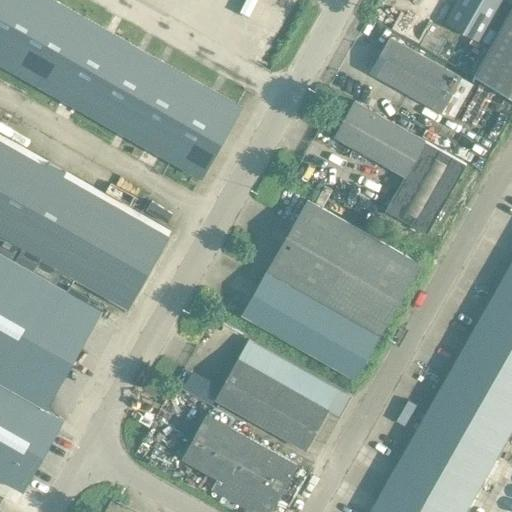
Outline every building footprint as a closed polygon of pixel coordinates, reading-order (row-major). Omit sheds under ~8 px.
[(0,0),(0,64),(168,160),(200,177),(240,106),(235,104),(52,0),(0,0)] [(479,41),(502,0),(456,0),(445,21),(479,41)] [(511,96),(511,3),(473,75),(511,96)] [(390,38),(370,72),(452,119),(472,84),(390,38)] [(384,210),(426,234),(430,227),(465,164),(354,101),(334,136),(404,176),(384,210)] [(0,114),(0,125),(15,135),(20,127),(0,114)] [(0,489),(5,492),(10,484),(22,491),(63,419),(10,389),(72,282),(125,312),(170,232),(139,214),(0,135),(0,489)] [(306,200),(267,270),(378,334),(418,264),(306,200)] [(171,213),(150,201),(145,210),(166,222),(171,213)] [(511,260),(426,412),(369,511),(463,511),(508,434),(511,436),(511,260)] [(378,334),(267,270),(242,314),(354,378),(378,334)] [(248,340),(215,399),(304,448),(326,409),(336,414),(347,396),(248,340)] [(295,464),(206,414),(182,458),(217,478),(211,489),(229,499),(235,488),(270,508),(295,464)]
